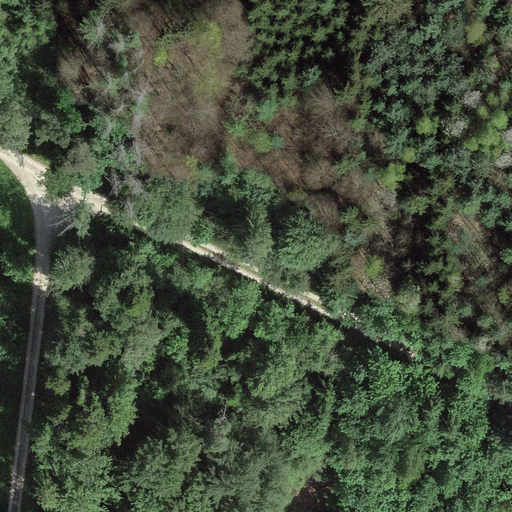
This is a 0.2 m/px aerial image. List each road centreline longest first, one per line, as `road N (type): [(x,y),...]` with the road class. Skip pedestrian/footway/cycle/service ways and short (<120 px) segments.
road 1 (track): [(0,148),(511,397)]
road 2 (track): [(55,181),(14,511)]
